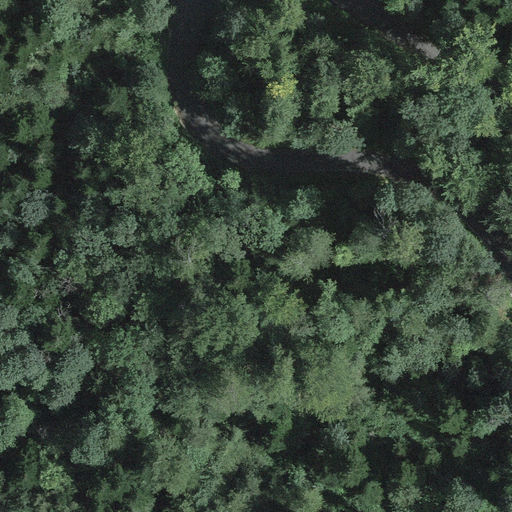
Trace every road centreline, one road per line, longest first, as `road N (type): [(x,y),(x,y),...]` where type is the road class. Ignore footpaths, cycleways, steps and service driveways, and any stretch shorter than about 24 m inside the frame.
road 1 (unclassified): [(511,266),(486,226),(400,169),(254,157),(218,140),(185,84),(185,36),(204,0)]
road 2 (unclassified): [(356,0),(443,63),(511,94)]
